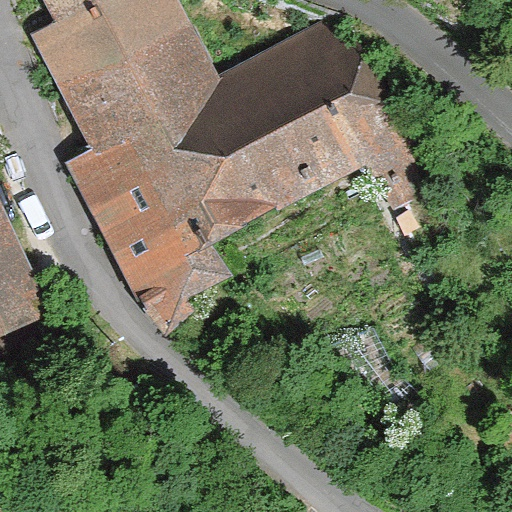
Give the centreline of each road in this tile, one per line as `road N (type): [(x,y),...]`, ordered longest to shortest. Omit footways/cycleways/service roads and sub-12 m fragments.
road 1 (residential): [(361,511),(163,344),(103,273),(41,169),(0,65)]
road 2 (unclassified): [(358,0),(511,113)]
